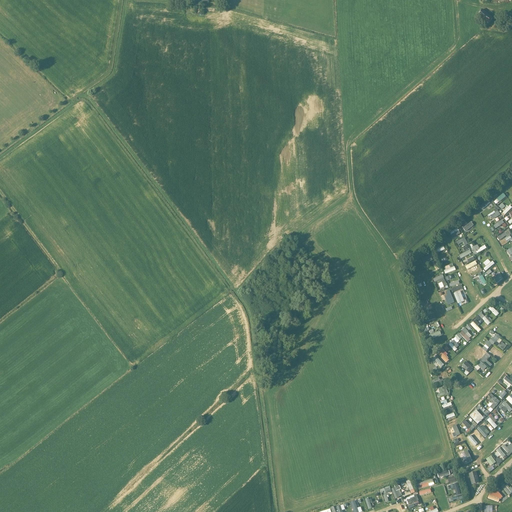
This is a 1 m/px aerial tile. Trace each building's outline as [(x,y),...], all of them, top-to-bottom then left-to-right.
[(487,25),(493,18),(481,10),(476,17),(487,25)] [(494,202),(496,205),(506,196),(503,193),(494,202)] [(511,207),(510,205),(501,214),(504,217),(511,207)] [(491,220),(500,216),(498,210),(488,214),(491,220)] [(502,225),(504,228),(507,226),(502,220),(493,226),(496,229),(502,225)] [(463,228),(465,232),(474,225),(471,222),(463,228)] [(456,232),(459,231),(458,228),(449,232),(452,238),(457,236),(456,232)] [(465,238),(456,242),(458,245),(463,243),(465,247),(468,245),(465,238)] [(475,255),(487,249),(485,245),(479,248),(477,245),(471,248),(475,255)] [(422,257),(424,261),(433,256),(431,252),(422,257)] [(470,269),(475,267),(474,265),(477,263),(476,260),(467,264),(470,269)] [(486,267),(484,268),(485,270),(495,265),(493,262),(490,263),(488,260),(483,263),(486,267)] [(453,267),(452,268),(451,265),(445,266),(447,273),(454,271),(453,267)] [(496,284),(502,278),(497,272),(491,278),(496,284)] [(440,289),(447,286),(444,279),(441,280),(442,282),(438,284),(440,289)] [(450,291),(446,292),(447,296),(445,297),(447,305),(453,303),(450,291)] [(460,291),(454,294),(458,304),(464,302),(460,291)] [(496,317),(499,314),(491,307),(489,309),(496,317)] [(486,315),(482,318),(487,325),(491,322),(486,315)] [(478,333),(481,331),(477,326),(479,325),(476,320),(471,324),(478,333)] [(468,343),(471,340),(469,338),(472,336),(464,327),(461,330),(462,331),(460,334),(468,343)] [(479,346),(475,351),(480,355),(477,359),(480,361),(500,336),(496,333),(489,342),(487,341),(482,348),(479,346)] [(452,339),(447,343),(454,351),(459,346),(452,339)] [(501,342),(497,346),(503,351),(506,346),(501,342)] [(437,352),(446,363),(449,360),(446,356),(447,355),(441,348),(437,352)] [(496,359),(501,354),(496,350),(492,355),(496,359)] [(490,368),(492,365),(487,361),(491,356),(487,353),(475,367),(478,370),(480,368),(483,371),(488,366),(490,368)] [(440,369),(444,365),(436,357),(432,361),(440,369)] [(464,373),(466,375),(473,369),(466,361),(461,365),(466,371),(464,373)] [(441,376),(433,381),(435,384),(443,379),(441,376)] [(511,386),(511,380),(506,376),(503,380),(511,386)] [(439,397),(448,394),(446,386),(438,388),(440,394),(438,394),(439,397)] [(490,413),(500,402),(490,393),(486,398),(493,404),(488,410),(490,413)] [(499,407),(505,413),(508,410),(510,412),(511,410),(511,409),(505,402),(499,407)] [(469,416),(478,424),(484,418),(476,410),(469,416)] [(494,429),(497,426),(494,423),(496,421),(491,414),(486,419),(494,429)] [(462,423),(469,431),(477,425),(475,423),(470,426),(465,420),(462,423)] [(477,429),(484,437),(489,433),(481,425),(477,429)] [(475,443),(478,441),(473,434),(467,438),(473,447),(477,445),(475,443)] [(506,447),(504,444),(502,447),(509,455),(511,452),(511,444),(511,443),(506,447)] [(496,451),(502,458),(506,455),(499,448),(496,451)] [(465,465),(472,461),(468,450),(464,452),(467,459),(463,461),(465,465)] [(486,459),(491,467),(496,464),(491,456),(486,459)] [(472,485),(479,483),(476,472),(469,474),(472,485)] [(433,480),(421,482),(420,480),(417,481),(418,488),(434,486),(433,480)] [(454,488),(456,495),(461,494),(458,483),(450,485),(451,489),(454,488)] [(504,484),(501,487),(509,496),(511,492),(511,488),(511,487),(509,489),(504,484)] [(390,486),(381,489),(385,503),(388,502),(386,493),(391,492),(390,486)] [(391,489),(395,499),(402,496),(399,490),(401,489),(399,486),(391,489)] [(503,497),(499,492),(501,490),(498,487),(489,495),(496,503),(503,497)] [(409,507),(419,504),(416,495),(406,498),(409,507)]
